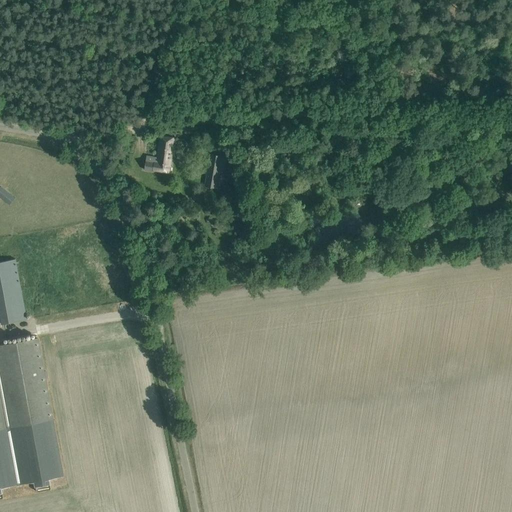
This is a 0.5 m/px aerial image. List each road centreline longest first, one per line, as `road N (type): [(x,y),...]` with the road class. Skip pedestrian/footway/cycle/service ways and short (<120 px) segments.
road 1 (unclassified): [(192,511),(145,259),(126,208),(86,157),(44,135),(0,126)]
road 2 (track): [(138,124),(150,105),(174,0)]
